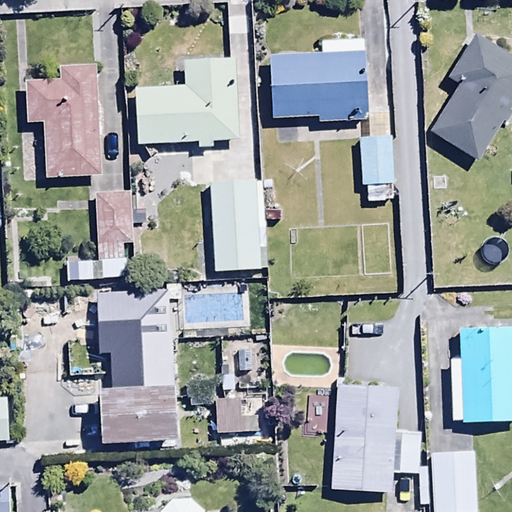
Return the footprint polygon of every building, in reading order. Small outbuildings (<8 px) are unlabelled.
[(460,89),(429,138),(479,169),(511,116),(511,62),(477,41),(451,83),(460,89)] [(323,59),(270,61),(274,125),(320,123),(320,128),(367,126),(365,46),(323,47),(323,59)] [(187,92),(136,94),(139,150),(201,148),(201,155),(214,154),(214,145),(238,144),(236,66),(186,68),(187,92)] [(63,87),(27,89),(28,131),(45,130),(47,185),(101,182),(97,71),(62,72),(63,87)] [(394,144),(361,144),(361,192),(369,192),(368,209),(393,209),(394,144)] [(263,188),(211,189),(214,278),(260,276),(259,253),(266,253),(263,188)] [(130,198),(95,199),(98,264),(66,265),(67,286),(125,283),(124,247),(132,247),(130,198)] [(392,280),(390,228),(359,229),(362,282),(392,280)] [(451,365),(453,426),(463,426),(463,431),(511,430),(511,333),(459,334),(459,365),(451,365)] [(112,397),(102,398),(105,453),(178,449),(172,340),(109,344),(112,397)] [(391,500),(398,397),(339,393),(331,497),(391,500)] [(220,453),(268,452),(267,401),(216,401),(217,438),(220,438),(220,453)] [(0,450),(10,450),(9,405),(0,405),(0,450)] [(421,437),(402,436),(400,478),(419,479),(421,437)] [(291,452),(275,451),(275,491),(316,492),(317,490),(314,474),(305,461),(291,452)] [(475,511),(474,457),(432,458),(433,511),(475,511)] [(11,511),(11,491),(0,491),(0,511),(11,511)]
